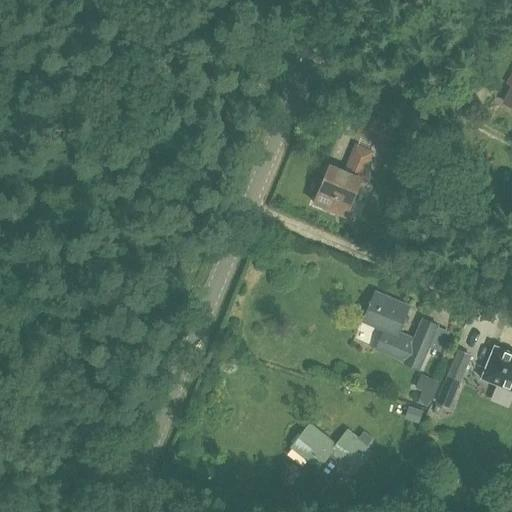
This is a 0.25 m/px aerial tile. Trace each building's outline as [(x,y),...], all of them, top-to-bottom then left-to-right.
[(502,103),(511,108),(511,72),(506,85),(510,87),(502,103)] [(354,135),(384,148),(394,127),(364,114),(354,135)] [(314,203),(346,216),(363,173),(365,174),(375,151),(356,143),(344,169),(330,164),(314,203)] [(373,190),(360,190),(359,222),(372,223),(373,190)] [(403,364),(420,371),(439,325),(422,318),(414,337),(398,330),(408,306),(376,292),(364,322),(383,330),(375,350),(404,362),(403,364)] [(482,375),(481,377),(483,378),(483,377),(496,383),(492,395),(510,402),(511,397),(511,351),(496,345),(494,344),(493,346),(482,375)] [(436,403),(450,409),(472,355),(458,349),(436,403)] [(417,389),(423,391),(418,402),(429,407),(434,396),(440,383),(422,375),(417,389)] [(423,410),(411,406),(407,419),(419,422),(423,410)] [(375,421),(367,428),(383,448),(391,441),(375,421)] [(329,455),(348,470),(367,446),(348,431),(336,445),(310,424),(292,447),(319,468),(329,455)] [(319,511),(366,511),(368,506),(323,498),(319,511)]
